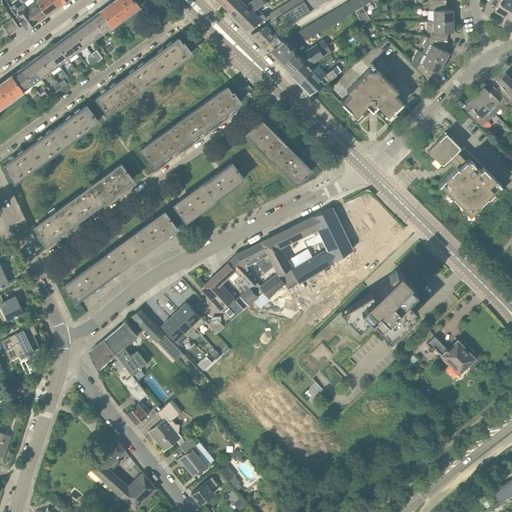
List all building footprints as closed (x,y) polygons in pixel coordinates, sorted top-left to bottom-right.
[(56,7),(51,0),(38,0),(37,1),(46,14),(56,7)] [(101,11),(111,26),(112,26),(140,6),(135,0),(112,0),(110,2),(111,3),(100,10),(101,11)] [(226,9),(239,0),(221,0),(221,1),(220,2),(226,9)] [(238,20),(257,9),(264,4),(265,3),(262,0),(254,0),(246,6),(240,0),(239,0),(226,9),(238,20)] [(271,21),(282,13),(304,0),(303,0),(293,0),(279,9),(268,15),(271,21)] [(282,13),(286,19),(289,24),(328,0),(304,0),(282,13)] [(352,0),(350,1),(356,11),(361,8),(355,0),(352,0)] [(494,11),(505,17),(511,3),(511,0),(510,0),(496,0),(500,2),(494,11)] [(46,14),(37,1),(27,8),(36,22),(46,14)] [(345,4),(350,14),(355,11),(356,11),(350,1),(345,4)] [(443,1),(429,5),(430,10),(433,10),(434,21),(453,21),(453,10),(447,10),(445,8),(443,1)] [(340,7),(345,17),(350,14),(345,4),(340,7)] [(36,22),(27,8),(24,5),(17,9),(14,5),(11,7),(26,29),(36,22)] [(335,10),(340,20),(345,17),(340,7),(335,10)] [(257,9),(238,20),(247,30),(260,21),(260,20),(265,17),(257,9)] [(330,13),(335,23),(340,20),(335,10),(330,13)] [(111,26),(101,11),(92,18),(103,32),(111,26)] [(263,46),(277,33),(272,27),(286,19),(282,13),(271,21),(252,32),(251,33),(263,46)] [(325,16),(330,26),(335,23),(330,13),(325,16)] [(367,15),(360,19),(362,24),(370,20),(367,15)] [(320,19),(325,29),(330,26),(325,16),(320,19)] [(103,32),(92,18),(83,24),(94,39),(103,32)] [(13,19),(8,23),(14,32),(20,29),(13,19)] [(315,22),(320,32),(325,29),(320,19),(315,22)] [(453,21),(434,21),(434,32),(431,32),(430,38),(444,41),(446,34),(448,32),(453,32),(453,21)] [(310,25),(315,35),(320,32),(315,22),(310,25)] [(14,32),(8,23),(2,27),(9,36),(14,32)] [(94,39),(83,24),(74,31),(85,45),(94,39)] [(305,28),(310,37),(315,35),(310,25),(305,28)] [(300,31),(305,40),(310,37),(305,28),(300,31)] [(85,45),(74,31),(65,37),(76,52),(85,45)] [(300,31),(295,34),(300,43),(305,40),(300,31)] [(281,64),(294,51),(295,50),(283,37),(282,38),(277,33),(263,46),(268,51),(281,64)] [(76,52),(65,37),(57,44),(67,58),(76,52)] [(151,57),(163,73),(191,53),(184,43),(182,44),(178,38),(167,46),(167,45),(162,48),(163,49),(151,57)] [(444,41),(430,38),(428,43),(431,44),(426,54),(444,63),(449,53),(444,50),(443,48),(444,41)] [(116,43),(113,39),(110,41),(115,49),(123,43),(120,39),(116,43)] [(304,60),(323,48),(327,46),(324,40),(301,54),(303,57),(301,58),(294,51),(281,64),(290,73),(304,60)] [(67,58),(57,44),(48,50),(58,65),(67,58)] [(109,53),(115,49),(112,45),(106,49),(109,53)] [(299,82),(313,70),(308,65),(323,57),(323,48),(304,60),(290,73),(299,82)] [(58,65),(48,50),(39,57),(49,71),(58,65)] [(91,54),(94,58),(97,62),(102,58),(96,50),(91,54)] [(444,63),(426,54),(422,64),(419,63),(415,67),(426,78),(432,71),(434,70),(439,73),(444,63)] [(49,71),(39,57),(30,63),(40,77),(49,71)] [(134,94),(163,73),(151,57),(141,65),(140,64),(134,69),(134,70),(123,78),(134,94)] [(97,62),(94,58),(88,62),(92,66),(97,62)] [(40,77),(30,63),(21,69),(32,84),(40,77)] [(394,111),(403,102),(394,94),(398,90),(374,66),(374,65),(374,64),(374,63),(372,63),(371,63),(370,65),(370,66),(347,90),(350,94),(342,102),(350,111),(348,113),(355,121),(363,113),(361,111),(367,105),(370,107),(375,107),(377,105),(384,111),(381,113),(389,121),(397,113),(394,111)] [(82,67),(77,71),(80,75),(85,71),(82,67)] [(21,69),(12,76),(23,91),(23,90),(32,84),(21,69)] [(313,70),(299,82),(310,94),(336,75),(332,69),(322,76),(320,78),(313,70)] [(80,75),(77,71),(71,75),(75,79),(80,75)] [(497,91),(496,89),(496,90),(507,102),(511,106),(511,80),(505,73),(497,81),(501,85),(501,87),(497,91)] [(12,76),(12,75),(1,82),(0,82),(0,100),(4,106),(23,91),(23,90),(23,91),(12,76)] [(134,94),(123,78),(111,87),(110,86),(106,89),(106,90),(96,97),(108,113),(134,94)] [(200,106),(212,122),(224,113),(224,114),(229,111),(228,110),(240,101),(233,92),(232,93),(227,86),(200,106)] [(496,90),(496,89),(493,87),(492,87),(494,88),(490,92),(488,92),(484,88),(476,96),(490,109),(495,104),(496,106),(498,106),(501,108),(507,102),(496,90)] [(43,99),(48,96),(44,91),(39,95),(43,99)] [(38,103),(42,100),(38,94),(34,98),(38,103)] [(490,109),(476,96),(468,103),(472,108),(473,108),(473,110),(469,114),(467,112),(467,113),(481,127),(488,120),(486,118),(486,116),(485,114),(490,109)] [(59,125),(70,141),(98,121),(86,105),(76,113),(75,112),(70,115),(71,116),(59,125)] [(212,122),(200,106),(172,127),(183,143),(195,134),(196,134),(200,131),(212,122)] [(271,158),(285,144),(273,132),(270,128),(269,128),(260,119),(246,134),(271,158)] [(70,141),(59,125),(47,133),(46,133),(42,136),(43,137),(31,145),(42,161),(70,141)] [(183,143),(172,127),(142,148),(153,164),(167,154),(167,155),(172,152),(171,151),(183,143)] [(461,150),(460,148),(460,147),(446,133),(428,150),(435,157),(431,161),(438,168),(442,164),(443,165),(449,159),(451,161),(453,159),(457,163),(455,165),(457,167),(440,184),(447,191),(442,195),(449,202),(454,198),(463,207),(460,210),(470,220),(479,211),(476,209),(487,197),(491,202),(498,195),(494,191),(501,184),(500,182),(483,166),(482,167),(480,165),(481,164),(464,147),(461,150)] [(504,147),(506,141),(497,138),(495,143),(504,147)] [(285,144),(271,158),(296,184),(310,170),(301,161),(302,160),(298,156),(297,157),(285,144)] [(42,161),(31,145),(19,154),(18,153),(14,156),(14,157),(4,165),(8,170),(7,171),(15,182),(42,161)] [(203,183),(215,199),(243,178),(232,162),(221,170),(221,169),(216,172),(217,173),(203,183)] [(90,186),(102,202),(114,193),(114,194),(119,191),(118,190),(132,179),(121,163),(90,186)] [(215,199),(203,183),(189,193),(188,192),(184,196),(184,197),(174,204),(186,220),(215,199)] [(102,202),(90,186),(61,207),(73,223),(85,214),(85,215),(90,212),(89,211),(102,202)] [(73,223),(61,207),(35,226),(39,233),(38,234),(45,243),(56,235),(57,235),(62,232),(61,231),(73,223)] [(334,269),(330,263),(352,250),(331,207),(295,225),(262,242),(266,252),(273,266),(277,273),(283,284),(287,289),(306,277),(310,284),(334,269)] [(137,231),(150,249),(177,229),(164,211),(154,219),(153,218),(149,221),(149,222),(137,231)] [(150,249),(137,231),(125,239),(120,242),(121,243),(113,248),(127,266),(150,249)] [(266,252),(262,242),(235,255),(227,263),(245,281),(250,287),(258,298),(263,293),(267,297),(283,284),(277,273),(260,286),(255,281),(257,279),(245,267),(254,262),(264,274),(273,266),(266,252)] [(127,266),(113,248),(106,253),(106,252),(101,256),(102,256),(90,265),(103,283),(127,266)] [(229,276),(238,286),(245,281),(227,263),(200,288),(212,300),(224,289),(220,284),(229,276)] [(0,286),(8,283),(0,264),(0,286)] [(103,283),(90,265),(78,274),(78,273),(73,276),(73,277),(64,284),(77,302),(103,283)] [(411,281),(399,269),(397,272),(396,270),(388,275),(391,278),(374,295),(371,292),(341,311),(342,312),(301,352),(298,356),(297,360),(298,364),(300,368),(311,379),(319,371),(325,378),(378,327),(390,339),(418,311),(416,309),(408,300),(407,299),(417,289),(410,282),(411,281)] [(248,306),(258,298),(250,287),(243,292),(239,296),(240,297),(248,306)] [(224,289),(212,300),(221,310),(222,310),(231,320),(244,310),(224,289)] [(0,313),(4,321),(22,312),(15,297),(0,304),(0,311),(0,313),(0,312),(0,313)] [(204,321),(186,301),(178,309),(196,329),(204,321)] [(165,335),(140,308),(132,315),(158,342),(159,341),(176,359),(182,353),(165,335)] [(169,317),(187,336),(196,329),(178,309),(169,317)] [(161,326),(179,345),(187,336),(169,317),(161,326)] [(208,325),(216,334),(224,327),(218,320),(212,322),(208,325)] [(125,321),(103,339),(132,375),(146,362),(137,350),(130,354),(124,346),(137,335),(125,321)] [(9,357),(25,349),(24,347),(30,344),(32,349),(38,346),(33,335),(37,334),(33,325),(1,340),(9,357)] [(447,349),(434,336),(426,343),(431,349),(434,347),(458,373),(467,365),(471,369),(478,363),(461,344),(459,346),(455,342),(447,349)] [(132,375),(103,339),(101,341),(88,352),(96,369),(106,362),(138,402),(147,394),(132,375)] [(473,403),(479,398),(475,394),(470,399),(473,403)] [(160,410),(157,413),(162,420),(159,422),(154,426),(156,428),(152,430),(151,429),(148,431),(157,442),(157,443),(162,449),(163,449),(164,451),(181,437),(169,423),(180,414),(170,401),(160,410)] [(157,413),(160,410),(157,406),(147,414),(138,404),(125,413),(135,425),(144,417),(148,422),(157,413)] [(0,453),(4,455),(10,436),(0,432),(0,453)] [(207,465),(191,448),(196,443),(190,436),(180,446),(185,452),(176,459),(180,463),(181,462),(193,477),(207,465)] [(129,489),(105,467),(125,450),(116,440),(88,464),(136,509),(156,488),(144,473),(129,489)] [(240,445),(235,440),(228,445),(233,450),(240,445)] [(235,461),(242,456),(237,449),(230,454),(235,461)] [(227,482),(235,475),(227,466),(219,473),(227,482)] [(191,493),(200,504),(220,488),(211,476),(191,493)] [(499,502),(511,493),(511,477),(492,491),(499,502)] [(271,491),(267,486),(263,489),(267,495),(271,491)] [(240,511),(246,507),(240,499),(234,504),(240,511)]
